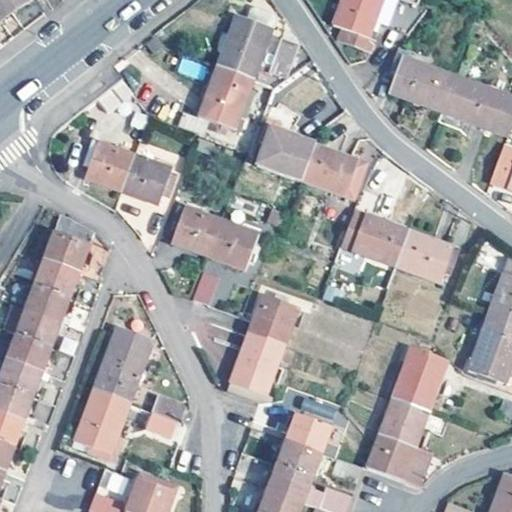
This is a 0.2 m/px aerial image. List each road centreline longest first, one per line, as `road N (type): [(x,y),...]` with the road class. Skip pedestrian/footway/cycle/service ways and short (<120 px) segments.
road 1 (residential): [(511,235),(379,133),(284,0)]
road 2 (residential): [(124,243),(201,385),(215,511)]
road 3 (residential): [(124,243),(24,511)]
road 4 (secondary): [(0,105),(142,0)]
road 5 (residential): [(0,148),(124,243)]
